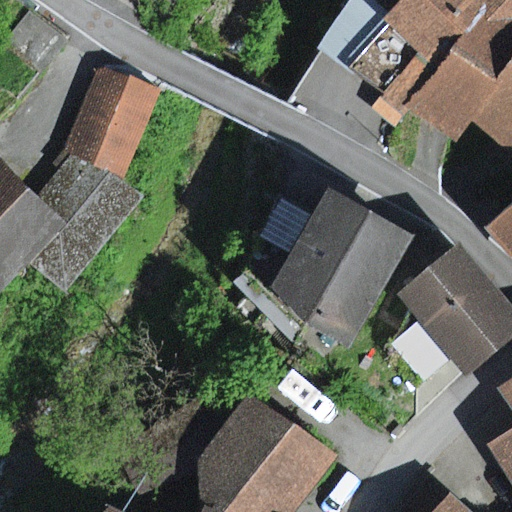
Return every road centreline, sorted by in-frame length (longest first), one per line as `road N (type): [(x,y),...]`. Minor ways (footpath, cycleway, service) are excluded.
road 1 (residential): [(63,0),(126,42),(457,213),(511,273)]
road 2 (residential): [(370,511),(409,455),(511,371)]
